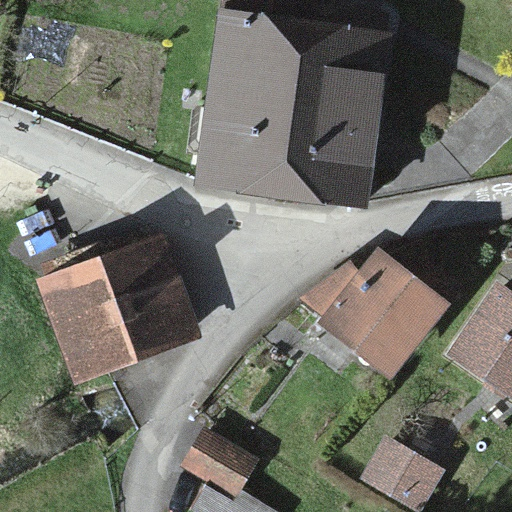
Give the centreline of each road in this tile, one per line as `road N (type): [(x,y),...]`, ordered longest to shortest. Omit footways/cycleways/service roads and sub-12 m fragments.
road 1 (residential): [(251,249),(151,451),(138,511)]
road 2 (residential): [(251,249),(0,132)]
road 3 (residential): [(511,199),(251,249)]
